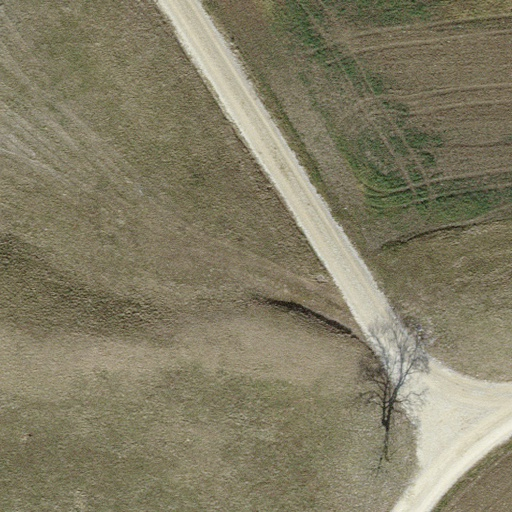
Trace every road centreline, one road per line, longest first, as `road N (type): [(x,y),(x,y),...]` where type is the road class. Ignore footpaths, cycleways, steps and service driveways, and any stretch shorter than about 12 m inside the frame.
road 1 (track): [(460,455),(182,0)]
road 2 (track): [(511,419),(460,455),(411,511)]
